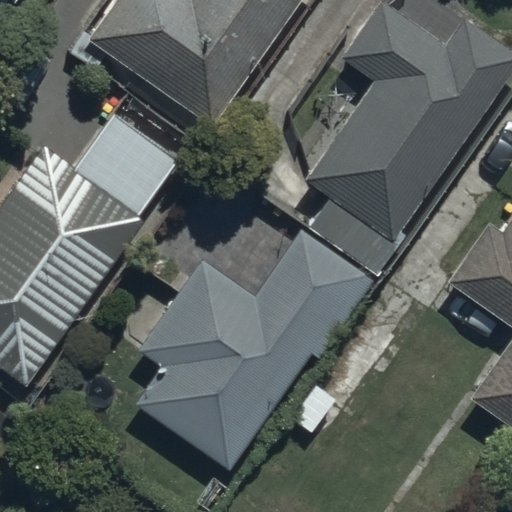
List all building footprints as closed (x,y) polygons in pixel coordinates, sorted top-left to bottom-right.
[(207,114),(286,0),(101,0),(83,27),(207,114)] [(303,170),(328,187),(306,219),(375,266),(403,225),(396,220),(511,49),(511,43),(458,7),(441,32),(393,0),(369,0),(337,48),(370,71),(303,170)] [(0,360),(23,376),(139,210),(132,205),(171,150),(108,106),(70,161),(36,138),(0,190),(0,360)] [(511,418),(511,207),(503,220),(485,207),(442,269),(511,318),(511,324),(468,388),(511,418)] [(225,460),(305,342),(316,349),(371,268),(299,220),(252,289),(194,249),(131,341),(157,359),(131,396),(225,460)] [(321,440),(398,329),(360,302),(282,413),(321,440)]
